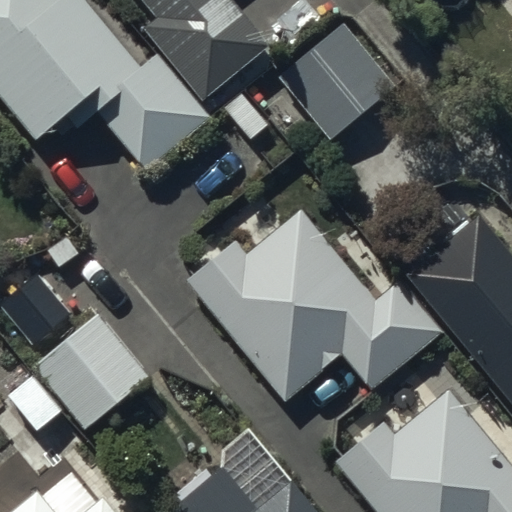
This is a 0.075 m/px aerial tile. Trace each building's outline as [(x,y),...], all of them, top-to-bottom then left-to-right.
[(48,0),(0,0),(0,118),(33,159),(72,143),(77,149),(104,135),(143,187),(208,133),(157,71),(140,85),(72,5),(61,15),(48,0)] [(125,0),(155,37),(145,45),(201,115),(268,61),(220,1),(221,0),(125,0)] [(342,27),(280,76),(330,138),(392,89),(342,27)] [(234,258),(184,298),(283,418),(341,373),(367,405),(441,347),(398,296),(372,316),(298,228),(244,271),(234,258)] [(511,281),(477,239),(404,296),(511,427),(511,281)] [(95,337),(36,384),(83,441),(144,395),(95,337)] [(382,437),(332,479),(359,511),(511,511),(511,485),(446,406),(393,451),(382,437)] [(239,511),(221,489),(191,511),(239,511)] [(115,511),(105,499),(88,511),(51,511),(37,494),(13,511),(115,511)]
